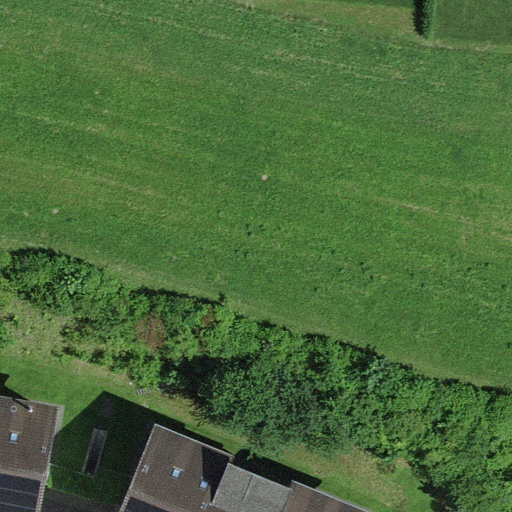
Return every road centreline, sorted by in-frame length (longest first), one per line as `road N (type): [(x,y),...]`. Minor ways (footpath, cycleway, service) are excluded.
road 1 (motorway): [(0,197),(511,305)]
road 2 (motorway): [(511,196),(0,93)]
